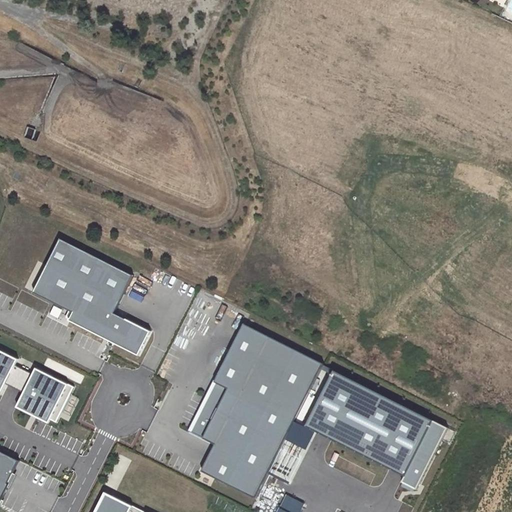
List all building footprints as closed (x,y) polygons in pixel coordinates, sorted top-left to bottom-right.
[(115,312),(134,274),(61,238),(34,292),(73,312),(69,320),(139,355),(151,330),(115,312)] [(256,498),(324,363),(245,323),(190,431),(216,444),(202,471),(256,498)] [(20,358),(0,349),(0,397),(1,398),(20,358)] [(72,384),(40,366),(20,403),(52,421),(72,384)] [(337,372),(310,426),(407,474),(403,482),(419,489),(449,428),(337,372)] [(0,503),(10,483),(9,482),(20,460),(0,449),(0,503)] [(146,511),(113,495),(103,511),(146,511)] [(300,511),(304,504),(287,496),(278,511),(300,511)]
